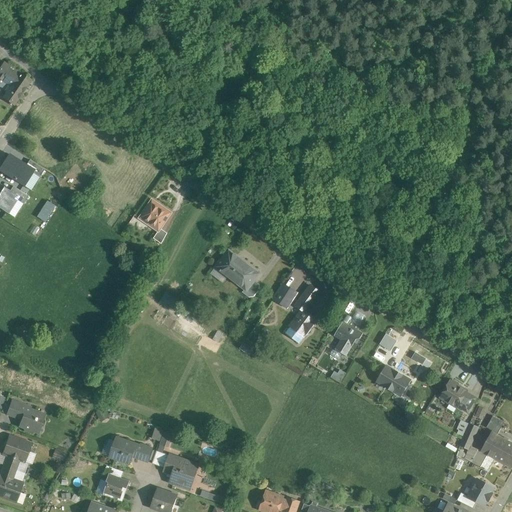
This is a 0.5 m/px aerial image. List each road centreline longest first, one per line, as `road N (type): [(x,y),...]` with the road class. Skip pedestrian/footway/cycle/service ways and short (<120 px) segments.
road 1 (residential): [(43,79),(370,303),(511,385)]
road 2 (track): [(466,117),(233,0)]
road 3 (track): [(394,315),(431,246),(466,117)]
road 4 (track): [(466,117),(511,4)]
